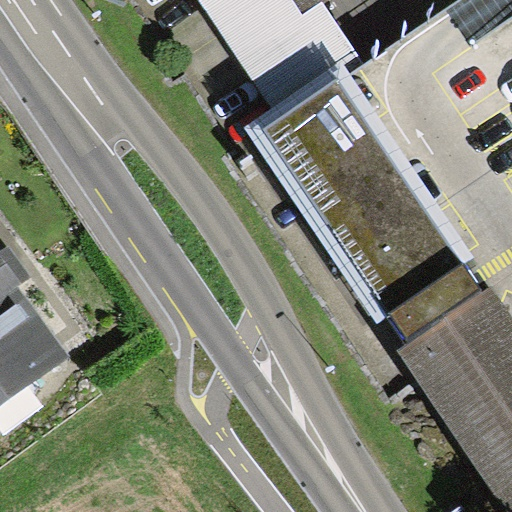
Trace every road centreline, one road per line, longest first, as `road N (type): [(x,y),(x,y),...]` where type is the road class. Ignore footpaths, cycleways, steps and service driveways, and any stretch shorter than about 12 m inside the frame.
road 1 (secondary): [(14,0),(369,511)]
road 2 (unknown): [(511,3),(422,61),(411,86),(511,249)]
